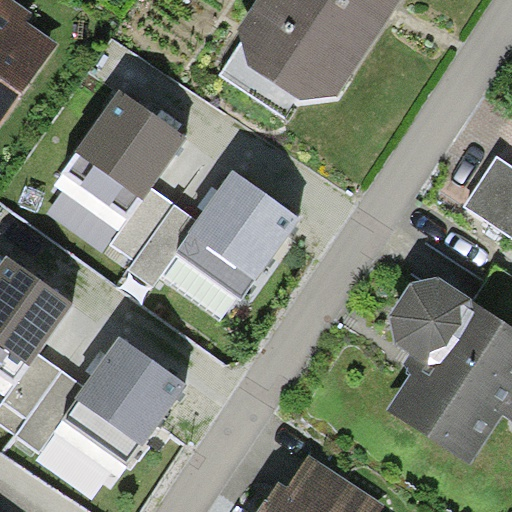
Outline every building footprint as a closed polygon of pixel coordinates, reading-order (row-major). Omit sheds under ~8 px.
[(27,17),(2,0),(0,0),(0,124),(52,50),(19,27),(27,17)] [(406,0),(257,0),(237,29),(252,68),(301,103),(339,98),(406,0)] [(185,145),(123,100),(65,180),(127,225),(152,191),(185,145)] [(511,176),(492,164),(458,216),(511,251),(511,176)] [(300,222),(236,178),(201,227),(176,262),(240,307),(300,222)] [(153,291),(201,227),(152,191),(127,225),(112,245),(135,262),(127,272),(153,291)] [(37,356),(71,308),(9,265),(0,277),(0,375),(16,387),(37,356)] [(395,351),(414,359),(379,415),(464,468),(496,418),(511,428),(511,339),(450,301),(422,286),(418,286),(395,297),(384,324),(391,346),(395,351)] [(187,387),(122,341),(86,389),(61,425),(126,471),(187,387)] [(86,389),(37,356),(16,387),(0,410),(0,424),(42,453),(61,425),(86,389)] [(270,487),(255,511),(378,511),(304,466),(286,496),(270,487)]
